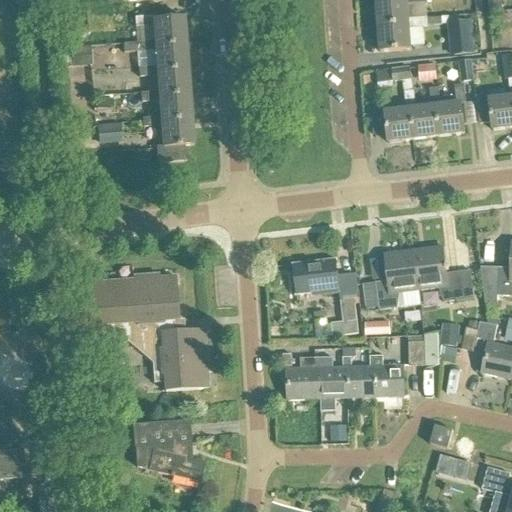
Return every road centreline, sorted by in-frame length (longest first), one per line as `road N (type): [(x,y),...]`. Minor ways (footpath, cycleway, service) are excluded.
road 1 (residential): [(259,463),(392,459),(427,409),(511,428)]
road 2 (residential): [(259,463),(241,211)]
road 3 (residential): [(0,237),(60,237),(241,211)]
road 4 (residential): [(241,211),(226,0)]
road 5 (residential): [(360,195),(344,0)]
road 6 (residential): [(360,195),(511,177)]
road 7 (residential): [(241,211),(360,195)]
